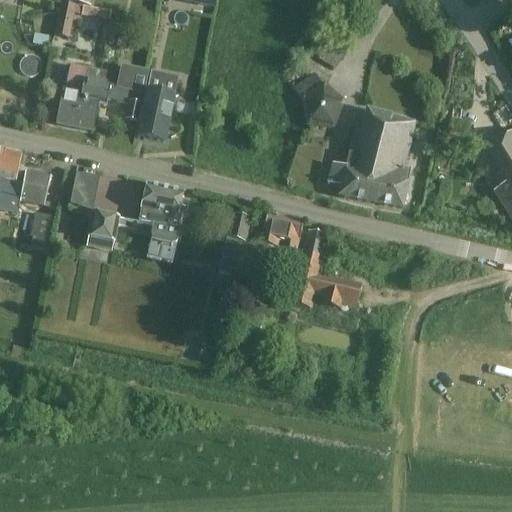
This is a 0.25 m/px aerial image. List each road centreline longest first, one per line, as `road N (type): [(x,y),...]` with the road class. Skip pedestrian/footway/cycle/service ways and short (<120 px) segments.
road 1 (track): [(511,270),(445,290),(415,315),(402,443),(0,365)]
road 2 (unclassified): [(511,262),(0,137)]
